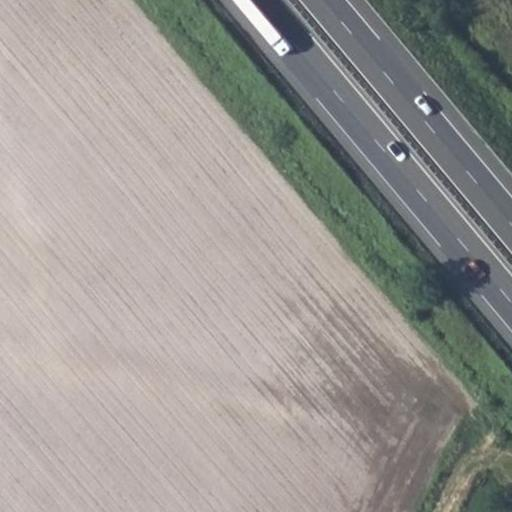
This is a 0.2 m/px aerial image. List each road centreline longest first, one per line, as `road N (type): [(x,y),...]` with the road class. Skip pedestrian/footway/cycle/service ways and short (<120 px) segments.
road 1 (motorway): [(257,0),(511,303)]
road 2 (motorway): [(511,224),(323,0)]
